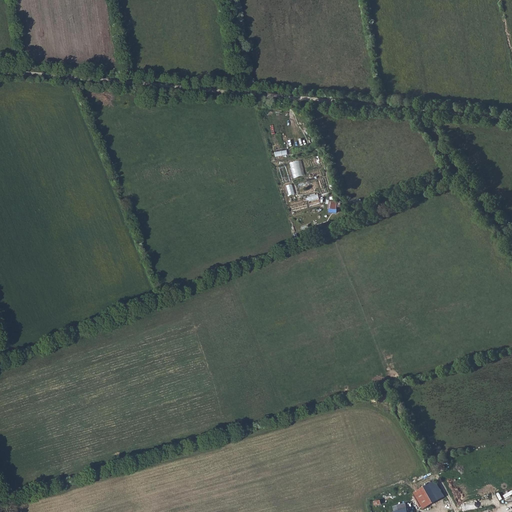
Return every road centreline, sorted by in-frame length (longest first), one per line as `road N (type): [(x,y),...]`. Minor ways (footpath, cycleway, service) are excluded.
road 1 (track): [(0,71),(239,94)]
road 2 (track): [(239,94),(422,111)]
road 3 (track): [(422,111),(511,241)]
road 4 (track): [(382,387),(455,511)]
